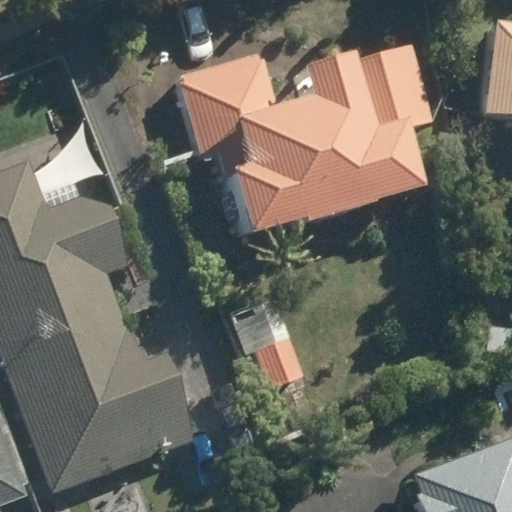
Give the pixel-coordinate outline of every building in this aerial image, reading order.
[(511,26),(488,25),(480,114),(511,116),(511,26)] [(241,240),(415,185),(399,135),(428,126),(400,38),(293,72),(301,97),(267,108),(252,60),(173,85),(199,165),(216,160),(241,240)] [(26,160),(0,169),(0,367),(51,496),(191,441),(160,362),(144,368),(108,277),(127,270),(93,184),(43,204),(26,160)] [(299,378),(271,297),(236,309),(265,390),(299,378)] [(0,509),(24,500),(0,439),(0,509)] [(511,511),(511,440),(408,481),(420,511),(511,511)]
